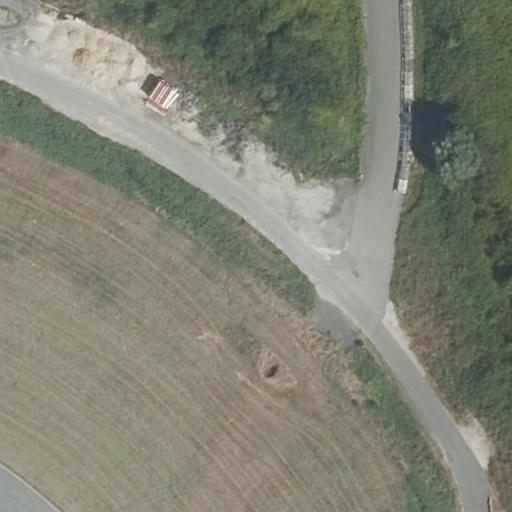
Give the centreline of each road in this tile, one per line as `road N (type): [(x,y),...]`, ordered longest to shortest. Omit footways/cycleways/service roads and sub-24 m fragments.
road 1 (track): [(511,477),(359,290),(162,110),(0,43)]
road 2 (track): [(359,290),(396,170),(385,0)]
